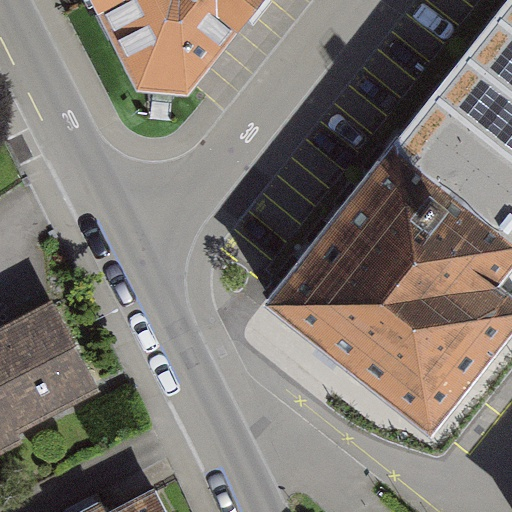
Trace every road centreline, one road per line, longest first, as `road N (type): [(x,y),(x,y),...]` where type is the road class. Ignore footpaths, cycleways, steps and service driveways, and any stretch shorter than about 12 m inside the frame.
road 1 (residential): [(126,234),(207,186),(356,0)]
road 2 (tertiary): [(256,511),(224,428),(126,234)]
road 3 (tertiary): [(126,234),(6,0)]
